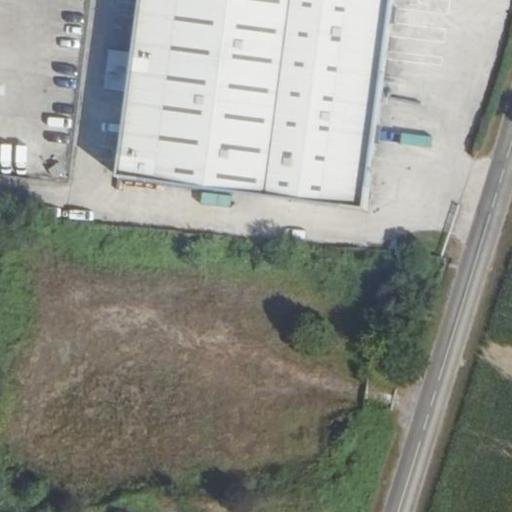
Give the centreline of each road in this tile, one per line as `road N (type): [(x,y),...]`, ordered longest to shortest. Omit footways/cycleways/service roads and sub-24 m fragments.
road 1 (tertiary): [(398,511),(511,117)]
road 2 (unknown): [(476,0),(446,173)]
road 3 (unknown): [(105,0),(94,173)]
